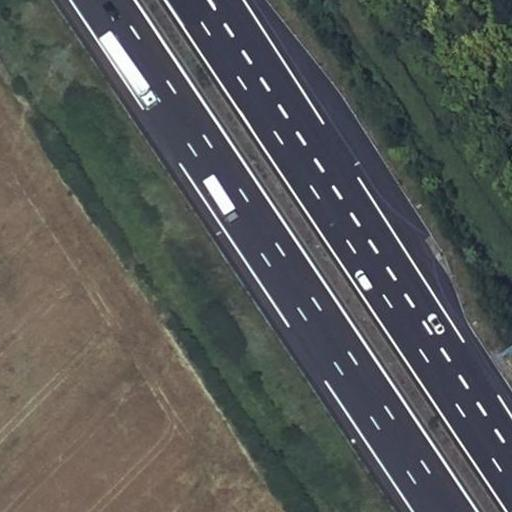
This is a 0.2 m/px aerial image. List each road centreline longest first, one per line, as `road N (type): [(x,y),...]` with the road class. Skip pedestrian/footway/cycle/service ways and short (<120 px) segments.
road 1 (motorway): [(104,0),(446,511)]
road 2 (motorway): [(511,470),(201,0)]
